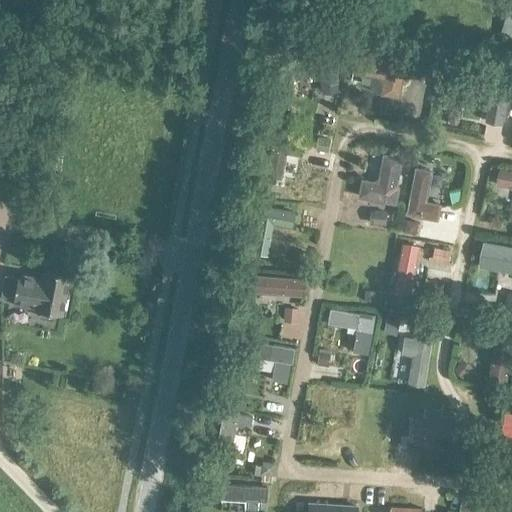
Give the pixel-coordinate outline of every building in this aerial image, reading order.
[(511,9),(508,8),(501,33),(511,36),(511,9)] [(296,62),(294,62),(297,78),(298,78),(321,74),(324,91),(339,89),(334,56),(296,62)] [(361,59),(358,73),(386,78),(383,93),(397,96),(400,80),(403,65),(404,61),(389,58),(388,62),(362,56),(361,59)] [(469,78),(466,90),(490,95),(491,95),(486,119),(501,122),(510,83),(470,74),(469,78)] [(276,136),(268,176),(280,178),(285,151),(286,152),(301,155),(303,144),(304,141),(276,136)] [(363,180),(360,195),(376,198),(385,200),(392,201),(394,202),(397,185),(396,185),(401,158),(399,158),(384,155),(378,183),(363,180)] [(416,168),(408,213),(437,219),(439,204),(426,202),(425,202),(431,171),(416,168)] [(511,171),(499,168),(496,181),(511,184),(511,171)] [(262,206),(254,250),(266,252),(272,222),(292,225),(295,213),(295,212),(262,206)] [(369,238),(363,284),(380,286),(386,240),(369,238)] [(419,244),(401,242),(394,294),(412,297),(419,244)] [(485,243),(481,266),(511,271),(511,247),(499,245),(485,243)] [(56,313),(62,314),(69,275),(44,270),(42,279),(19,274),(18,278),(6,275),(1,296),(14,299),(13,302),(37,307),(36,309),(42,310),(41,317),(55,320),(56,313)] [(377,291),(365,290),(364,301),(376,301),(377,291)] [(331,309),(329,322),(332,323),(358,328),(353,351),(368,354),(369,351),(375,315),(361,313),(361,315),(359,314),(331,309)] [(244,326),(286,332),(288,316),(246,311),(244,326)] [(511,332),(493,330),(487,379),(505,381),(511,332)] [(424,385),(432,342),(404,337),(401,353),(413,356),(408,383),(424,385)] [(293,347),(252,340),(250,354),(275,358),(272,380),(287,383),(293,347)] [(332,349),(319,348),(317,365),(329,367),(332,349)] [(251,381),(268,382),(269,370),(251,370),(251,381)] [(323,434),(328,393),(315,391),(309,432),(323,434)] [(413,434),(453,437),(455,417),(441,415),(441,409),(424,408),(424,414),(415,413),(414,419),(408,418),(407,432),(413,432),(413,434)] [(224,410),(216,452),(230,455),(236,425),(243,427),(243,423),(250,425),(252,416),(224,410)] [(511,411),(503,411),(502,438),(511,438),(511,411)] [(221,483),(220,498),(246,499),(246,509),(252,510),(257,510),(258,500),(267,501),(268,486),(221,483)] [(506,511),(507,501),(461,498),(459,511),(506,511)] [(308,501),(307,511),(358,511),(359,504),(308,501)]
